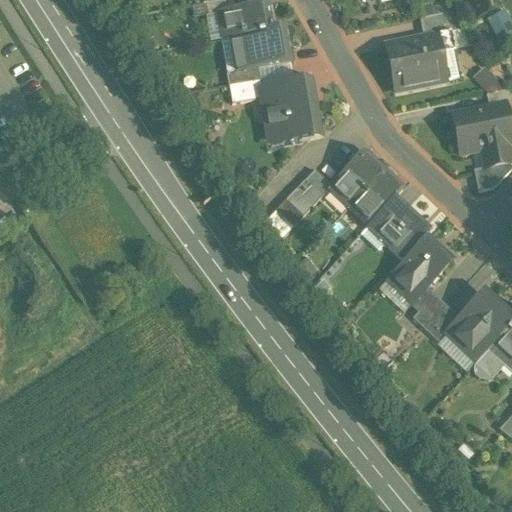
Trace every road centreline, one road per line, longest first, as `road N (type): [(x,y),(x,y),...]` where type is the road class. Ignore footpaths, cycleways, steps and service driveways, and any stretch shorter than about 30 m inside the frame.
road 1 (secondary): [(35,0),(209,260),(409,511)]
road 2 (residential): [(307,0),(409,157),(464,209)]
